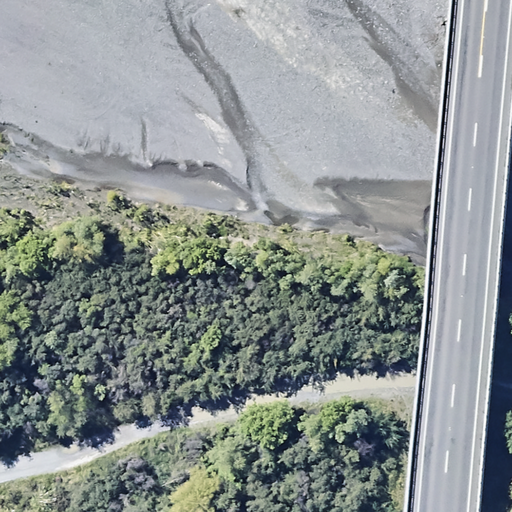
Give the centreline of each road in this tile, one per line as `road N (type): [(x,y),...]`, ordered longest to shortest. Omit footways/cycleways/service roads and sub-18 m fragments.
road 1 (track): [(0,467),(290,392),(406,376),(511,388)]
road 2 (trunk): [(444,511),(489,0)]
